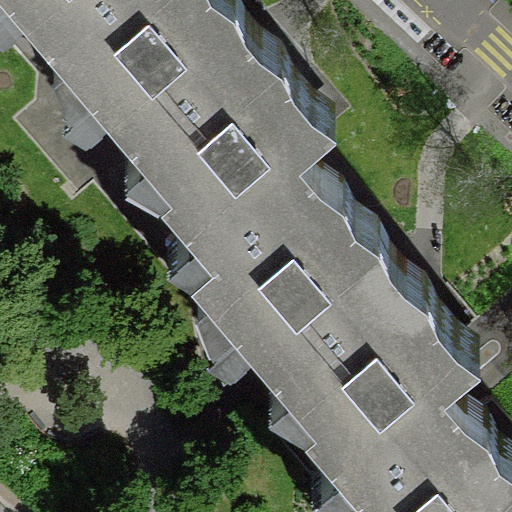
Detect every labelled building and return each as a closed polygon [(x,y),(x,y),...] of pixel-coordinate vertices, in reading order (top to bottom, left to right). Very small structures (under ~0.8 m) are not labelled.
[(31,0),(52,23),(78,0),(31,0)] [(133,117),(254,16),(245,0),(78,0),(52,23),(133,117)] [(217,233),(316,150),(302,132),(339,100),(316,86),(296,63),(284,37),(254,16),(133,117),(175,166),(165,175),(217,233)] [(279,350),(399,246),(379,212),(358,198),(345,172),(316,150),(217,233),(194,252),(279,350)] [(359,466),(460,379),(446,363),(484,331),(457,313),(441,294),(428,269),(399,246),(279,350),(320,397),(310,405),(359,466)] [(363,511),(501,511),(511,503),(511,435),(500,428),(490,402),(460,379),(359,466),(339,483),(363,511)] [(511,511),(511,503),(501,511),(511,511)]
